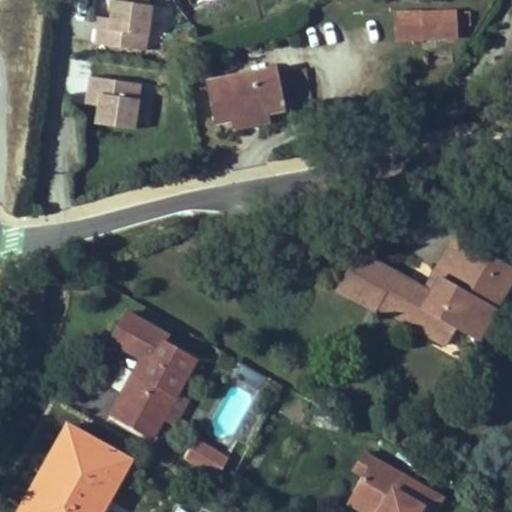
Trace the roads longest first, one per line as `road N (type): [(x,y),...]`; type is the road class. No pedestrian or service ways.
road 1 (unclassified): [(0,256),(243,179),(511,139)]
road 2 (unknown): [(54,239),(61,77),(74,6)]
